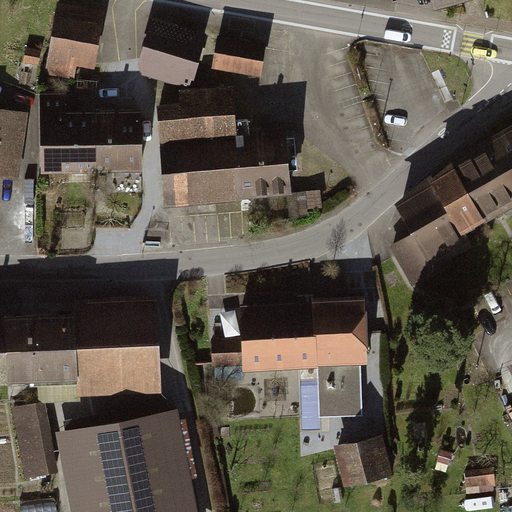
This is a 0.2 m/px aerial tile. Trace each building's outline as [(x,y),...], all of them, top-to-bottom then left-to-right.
[(433,0),(436,8),(465,0),(433,0)] [(107,14),(62,6),(50,78),(75,82),(77,69),(97,72),(107,14)] [(209,36),(156,21),(141,74),(186,87),(191,68),(199,70),(209,36)] [(261,46),(219,39),(215,63),(257,70),(261,46)] [(160,109),(166,199),(290,188),(286,132),(250,135),(249,119),(235,120),(233,91),(217,92),(216,75),(200,76),(201,92),(181,94),(183,107),(160,109)] [(43,96),(45,178),(99,176),(97,114),(71,115),(70,95),(43,96)] [(23,111),(0,108),(0,174),(14,176),(23,111)] [(97,114),(99,176),(145,174),(143,112),(97,114)] [(511,132),(458,164),(493,224),(511,213),(511,132)] [(393,253),(413,286),(476,249),(470,238),(493,224),(458,164),(402,207),(420,237),(393,253)] [(293,306),(296,362),(315,361),(313,304),(313,295),(300,295),(300,305),(293,306)] [(79,317),(81,388),(82,401),(160,398),(157,298),(78,301),(79,317)] [(313,304),(315,361),(318,361),(320,416),(363,415),(362,374),(361,374),(360,360),(366,359),(364,303),(313,304)] [(245,364),(296,362),(293,306),(242,308),(244,341),(214,342),(215,361),(245,360),(245,364)] [(0,319),(0,390),(81,388),(79,317),(0,319)] [(49,404),(14,409),(24,481),(59,476),(49,404)] [(198,511),(177,404),(63,426),(80,511),(198,511)] [(385,439),(340,450),(351,493),(396,482),(385,439)] [(496,466),(463,468),(464,488),(497,486),(496,466)]
